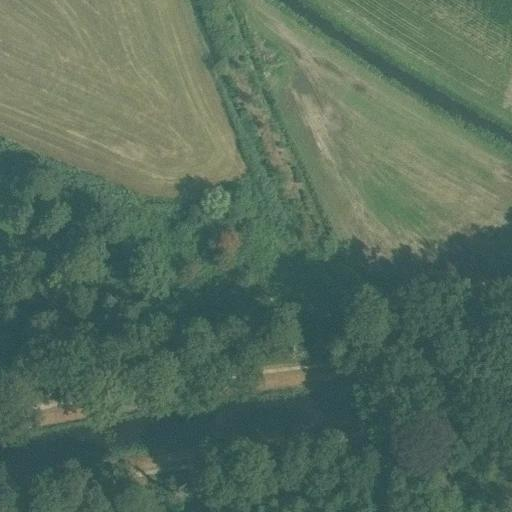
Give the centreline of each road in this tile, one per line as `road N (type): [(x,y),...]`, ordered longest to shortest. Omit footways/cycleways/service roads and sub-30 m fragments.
road 1 (track): [(389,411),(374,374),(349,363),(0,419)]
road 2 (track): [(0,497),(333,441),(389,411)]
